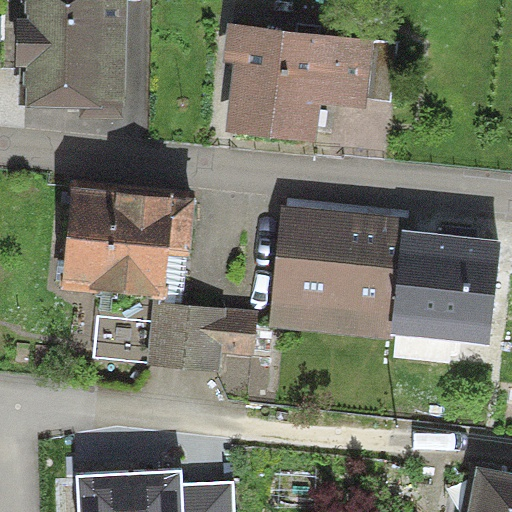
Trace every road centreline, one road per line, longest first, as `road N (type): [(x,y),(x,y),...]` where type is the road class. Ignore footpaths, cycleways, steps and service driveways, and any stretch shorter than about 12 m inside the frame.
road 1 (residential): [(511,457),(0,402)]
road 2 (residential): [(0,145),(511,199)]
